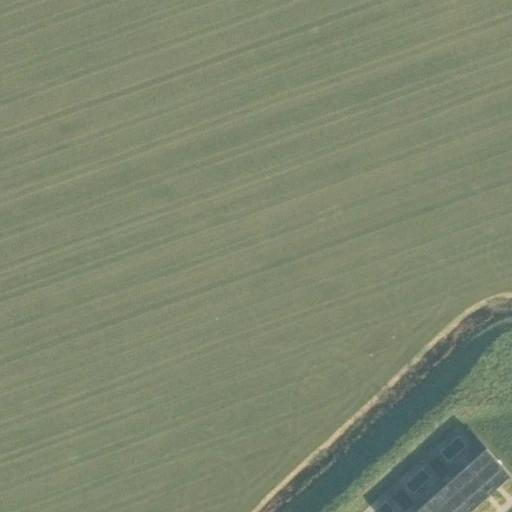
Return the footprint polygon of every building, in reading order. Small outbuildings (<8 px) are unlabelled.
[(459,436),(450,444),(458,454),(467,446),(459,436)] [(450,444),(441,452),(449,462),(458,454),(450,444)] [(487,449),(469,465),(494,493),(511,476),(487,449)] [(469,465),(451,482),(475,509),(494,493),(469,465)] [(423,468),(414,476),(422,486),(431,478),(423,468)] [(414,476),(405,484),(413,494),(422,486),(414,476)] [(451,482),(433,498),(445,511),(472,511),(475,509),(451,482)] [(445,511),(433,498),(416,511),(445,511)] [(386,501),(377,509),(378,510),(379,511),(392,511),(395,510),(386,501)]
